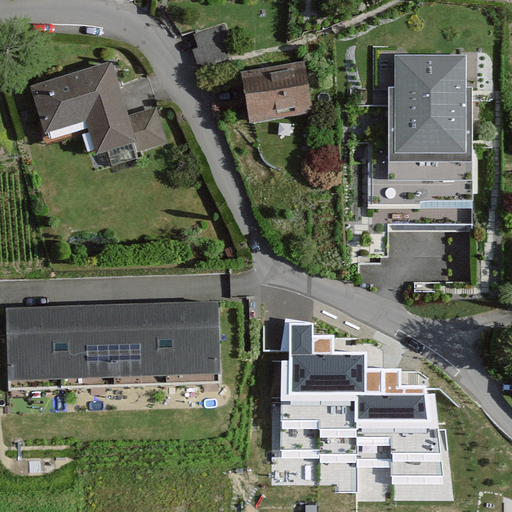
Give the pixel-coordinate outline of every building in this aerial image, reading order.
[(196,62),(229,64),(231,32),(198,30),(196,62)] [(466,59),(394,60),(395,90),(388,90),(389,186),(474,185),(473,92),(467,92),(466,59)] [(112,66),(37,91),(52,134),(87,122),(97,153),(137,140),(142,155),(170,146),(159,114),(130,123),(112,66)] [(305,71),(248,78),(254,122),(310,114),(305,71)] [(219,305),(6,314),(9,393),(222,384),(219,305)] [(290,357),(280,357),(280,458),(391,459),(391,476),(435,476),(435,387),(400,387),(400,370),(366,370),(366,357),(332,357),(332,336),(312,336),(312,324),(290,324),(290,357)]
